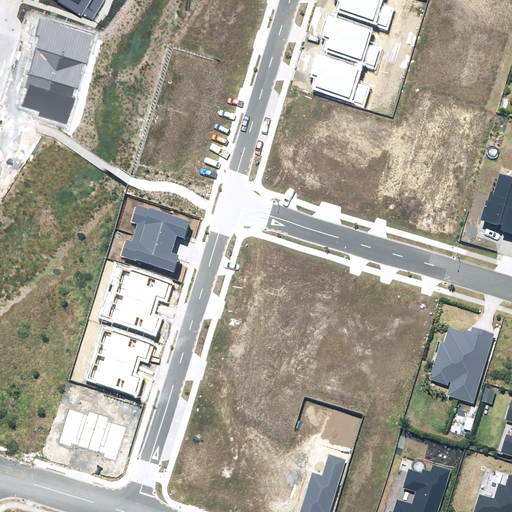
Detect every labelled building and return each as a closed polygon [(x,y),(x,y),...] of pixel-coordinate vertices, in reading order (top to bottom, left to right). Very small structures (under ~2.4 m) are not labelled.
[(60,0),(89,22),(106,0),(60,0)] [(341,12),(387,26),(392,9),(381,6),(382,0),(340,0),(344,1),(341,12)] [(28,88),(23,106),(40,112),(39,116),(68,125),(95,36),(41,19),(36,35),(41,37),(25,87),(28,88)] [(327,54),(374,68),(379,51),(367,47),(372,32),(328,19),(322,40),(331,43),(327,54)] [(316,89),(363,103),(368,87),(356,83),(361,68),(317,54),(311,75),(320,78),(316,89)] [(500,231),(511,234),(511,177),(500,174),(494,195),(489,193),(481,219),(502,225),(500,231)] [(136,259),(174,272),(179,256),(171,253),(177,235),(185,238),(190,221),(150,207),(149,209),(137,205),(132,222),(138,224),(132,241),(126,239),(120,256),(136,262),(136,259)] [(116,321),(154,333),(159,317),(151,314),(157,297),(165,299),(170,282),(130,269),(129,271),(117,267),(112,283),(118,285),(112,303),(106,301),(100,318),(116,323),(116,321)] [(101,380),(138,393),(143,377),(135,374),(141,356),(149,359),(154,342),(114,328),(113,330),(101,326),(96,343),(102,345),(96,362),(90,360),(84,377),(100,383),(101,380)] [(447,395),(474,403),(495,334),(472,327),(471,332),(464,330),(463,332),(449,328),(445,343),(440,342),(429,379),(448,385),(449,381),(451,382),(447,395)] [(482,401),(492,404),(496,391),(486,388),(482,401)] [(511,436),(506,435),(501,453),(511,456),(511,401),(506,420),(511,422),(511,436)] [(329,511),(346,460),(328,455),(322,475),(312,472),(299,511),(329,511)] [(437,511),(450,470),(432,464),(430,471),(423,469),(422,473),(409,469),(403,488),(416,492),(412,503),(397,499),(393,511),(389,511),(388,511),(437,511)] [(511,511),(511,476),(509,475),(506,486),(499,484),(494,499),(479,494),(473,511),(511,511)]
